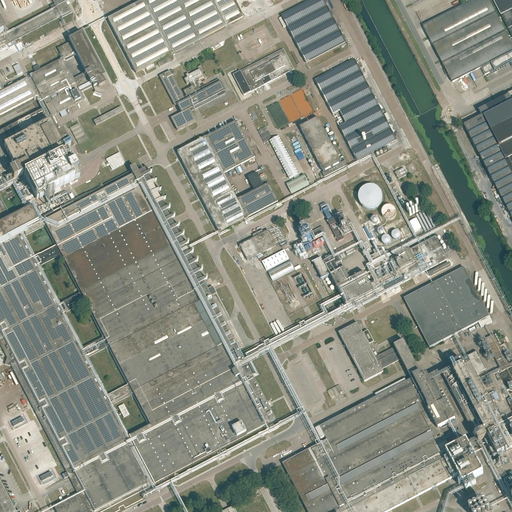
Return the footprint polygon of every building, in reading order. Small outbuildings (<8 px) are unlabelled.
[(0,48),(71,12),(64,0),(52,0),(56,7),(9,31),(0,14),(0,48)] [(144,0),(108,19),(107,19),(108,20),(136,73),(157,62),(159,67),(168,63),(165,58),(225,27),(243,18),(233,0),(144,0)] [(306,63),(346,42),(323,0),(312,0),(281,16),(306,63)] [(511,45),(488,0),(474,0),(451,12),(461,31),(481,68),(485,76),(509,63),(511,67),(511,66),(511,45)] [(493,0),(501,16),(511,10),(511,0),(498,0),(497,0),(493,0)] [(508,29),(511,26),(511,10),(501,16),(508,29)] [(433,45),(461,31),(451,12),(423,26),(433,45)] [(452,83),(481,68),(461,31),(433,45),(452,83)] [(0,239),(38,220),(35,215),(35,214),(32,209),(31,207),(0,222),(0,191),(16,183),(14,179),(22,175),(21,172),(28,169),(28,168),(34,165),(35,165),(37,164),(37,163),(40,161),(41,162),(67,148),(68,148),(71,147),(69,144),(68,145),(62,133),(61,134),(52,117),(84,100),(80,92),(92,86),(93,88),(98,86),(98,87),(105,84),(101,77),(104,76),(82,33),(69,40),(70,43),(57,49),(60,54),(58,55),(60,60),(29,76),(30,77),(27,79),(4,90),(1,83),(0,83),(0,115),(35,97),(42,110),(0,132),(0,239)] [(233,75),(244,96),(264,85),(271,81),(294,70),(283,49),(268,57),(233,75)] [(391,129),(361,71),(355,60),(315,81),(320,92),(332,115),(339,112),(345,124),(338,127),(356,161),(397,140),(391,129)] [(200,90),(196,82),(203,78),(199,69),(188,75),(189,77),(184,79),(186,85),(189,83),(191,87),(183,91),(186,97),(183,98),(172,75),(175,74),(173,70),(170,72),(160,77),(175,106),(177,105),(181,113),(171,119),(177,131),(195,121),(190,112),(226,94),(219,80),(200,90)] [(511,92),(478,110),(481,116),(464,125),(471,139),(486,168),(495,185),(511,215),(511,218),(511,92)] [(94,121),(96,126),(123,112),(121,107),(94,121)] [(333,147),(318,119),(300,128),(323,172),(322,173),(324,178),(347,166),(345,161),(341,163),(338,157),(341,155),(336,146),(333,147)] [(246,219),(246,218),(278,203),(268,184),(268,185),(265,180),(267,179),(266,176),(264,177),(261,171),(260,169),(255,172),(256,174),(247,178),(254,192),(237,201),(223,174),(255,158),(236,122),(205,138),(177,152),(204,204),(219,233),(246,219)] [(273,139),(266,127),(258,131),(264,143),(273,139)] [(289,179),(299,175),(279,137),(270,141),(289,179)] [(377,158),(389,152),(386,147),(374,153),(377,158)] [(37,201),(75,181),(75,180),(80,178),(77,173),(67,153),(59,157),(24,175),(37,201)] [(112,170),(125,164),(119,153),(106,160),(112,170)] [(263,424),(274,419),(162,204),(144,169),(141,171),(139,167),(136,169),(135,167),(130,169),(131,171),(91,192),(91,193),(58,210),(58,209),(38,220),(0,239),(0,345),(7,358),(5,365),(11,367),(67,473),(63,475),(66,478),(69,477),(77,494),(53,506),(56,511),(101,511),(154,484),(154,485),(265,427),(263,424)] [(398,180),(407,175),(403,168),(395,173),(398,180)] [(291,194),(309,185),(304,176),(286,185),(291,194)] [(379,190),(378,189),(376,188),(375,187),(374,187),(372,186),(369,186),(368,187),(367,187),(366,187),(365,188),(364,188),(364,189),(363,189),(362,190),(361,192),(360,194),(359,195),(359,196),(359,197),(359,198),(359,199),(359,200),(359,201),(359,202),(360,203),(360,205),(361,206),(362,207),(363,208),(364,208),(365,209),(367,210),(368,210),(370,210),(372,210),(373,210),(374,210),(375,210),(376,209),(377,209),(377,208),(378,208),(379,207),(380,206),(380,205),(381,204),(382,203),(382,202),(383,200),(383,199),(383,198),(383,196),(382,195),(382,194),(382,193),(381,192),(380,191),(379,190)] [(15,197),(11,190),(7,193),(10,200),(15,197)] [(334,223),(326,203),(324,204),(323,202),(319,203),(328,225),(334,223)] [(389,220),(390,220),(391,220),(392,220),(393,219),(394,219),(394,218),(395,218),(395,217),(396,216),(396,215),(396,214),(396,213),(396,212),(396,211),(396,210),(395,209),(394,208),(393,207),(392,206),(391,206),(390,206),(389,206),(388,206),(387,206),(386,207),(385,207),(384,207),(384,208),(383,209),(383,210),(382,211),(382,212),(382,213),(382,214),(382,215),(382,216),(383,217),(383,218),(384,218),(385,219),(386,220),(387,220),(388,220),(389,220)] [(374,225),(375,225),(376,225),(377,225),(378,224),(378,223),(379,223),(379,222),(379,221),(379,220),(379,219),(378,218),(377,217),(376,217),(375,216),(374,216),(373,216),(373,217),(372,217),(371,218),(370,219),(370,220),(370,221),(370,222),(370,223),(371,224),(372,224),(372,225),(373,225),(374,225)] [(353,233),(351,228),(348,229),(343,218),(336,221),(339,228),(340,227),(344,236),(353,233)] [(334,225),(331,227),(337,240),(340,238),(334,225)] [(325,232),(322,227),(313,232),(312,230),(309,231),(313,239),(325,232)] [(389,234),(394,239),(400,234),(395,229),(389,234)] [(264,234),(262,230),(252,235),(254,239),(240,246),(248,261),(277,246),(269,231),(264,234)] [(388,235),(380,238),(383,244),(390,241),(388,235)] [(346,306),(347,306),(350,313),(377,298),(377,297),(448,260),(442,248),(436,237),(410,251),(409,249),(394,257),(400,270),(371,286),(364,273),(350,281),(341,263),(342,263),(337,255),(323,262),(321,259),(313,263),(322,280),(330,275),(346,306)] [(380,271),(385,268),(384,266),(391,262),(384,250),(368,259),(374,271),(378,269),(380,271)] [(262,262),(266,271),(289,260),(284,251),(262,262)] [(272,283),(294,271),(289,262),(267,273),(272,283)] [(492,323),(489,317),(464,268),(404,300),(429,348),(478,323),(481,328),(492,323)] [(213,287),(207,290),(211,297),(217,294),(213,287)] [(373,341),(396,331),(392,322),(397,320),(395,314),(384,319),(381,314),(378,315),(381,322),(368,328),(373,341)] [(401,359),(397,351),(395,347),(375,357),(358,323),(339,333),(364,382),(383,372),(382,369),(401,359)] [(502,372),(510,367),(508,363),(511,360),(511,357),(505,344),(499,347),(493,335),(485,339),(480,342),(490,360),(494,358),(502,372)] [(325,437),(327,441),(283,464),(308,511),(388,511),(458,476),(466,490),(476,484),(474,479),(483,474),(460,429),(451,434),(447,424),(455,420),(446,402),(434,379),(430,382),(427,377),(423,379),(420,373),(410,354),(415,352),(410,344),(406,346),(404,341),(394,346),(395,347),(397,351),(401,359),(411,380),(406,382),(405,379),(375,394),(377,398),(315,429),(321,440),(325,437)] [(486,369),(477,352),(454,364),(453,363),(451,364),(452,366),(442,371),(479,442),(484,439),(494,458),(511,448),(511,441),(499,416),(501,415),(495,404),(493,405),(477,374),(486,369)] [(12,423),(14,427),(24,421),(22,417),(12,423)] [(51,472),(40,478),(42,482),(53,476),(51,472)] [(0,511),(15,511),(0,481),(0,511)] [(469,511),(491,511),(492,511),(485,499),(467,508),(469,511)]
